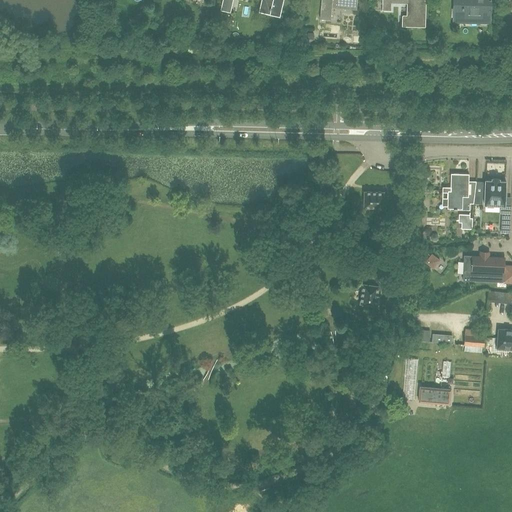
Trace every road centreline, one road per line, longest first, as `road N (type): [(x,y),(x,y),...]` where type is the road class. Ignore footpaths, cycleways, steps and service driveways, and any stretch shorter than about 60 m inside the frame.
road 1 (track): [(254,485),(323,459),(368,406),(391,337),(402,158)]
road 2 (secondary): [(375,134),(0,127)]
road 3 (track): [(0,511),(60,449),(87,435),(210,483),(254,485)]
road 4 (residential): [(375,134),(374,153),(384,159),(511,152)]
road 5 (secondary): [(511,135),(375,134)]
